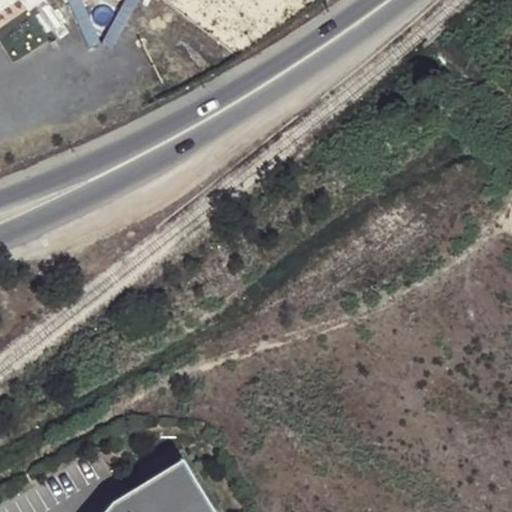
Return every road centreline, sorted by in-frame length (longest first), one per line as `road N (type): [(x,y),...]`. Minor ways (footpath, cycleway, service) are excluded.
road 1 (primary): [(0,236),(209,132),(414,0)]
road 2 (primary): [(372,0),(161,127),(0,198)]
